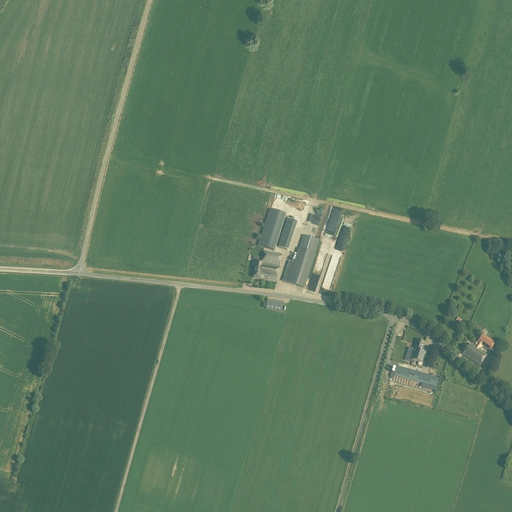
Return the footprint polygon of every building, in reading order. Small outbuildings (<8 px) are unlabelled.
[(274,251),(286,215),(270,209),(258,246),(274,251)] [(303,288),(319,240),(303,236),(299,249),(298,249),(294,263),(289,261),(282,281),(287,283),(303,288)] [(329,260),(324,272),(332,275),(342,247),(343,242),(338,240),(338,241),(332,239),(325,259),(329,260)] [(277,281),(281,255),(264,252),(262,262),(256,261),(253,278),(263,280),(263,278),(267,279),(277,281)] [(314,260),(309,284),(316,286),(322,262),(314,260)] [(487,356),(495,343),(483,335),(477,342),(478,343),(475,347),(470,344),(462,355),(479,366),(487,355),(487,356)] [(394,364),(398,346),(400,337),(393,336),(391,344),(388,358),(386,358),(385,362),(394,364)] [(399,350),(408,352),(411,341),(402,339),(399,350)] [(422,351),(425,343),(416,340),(414,349),(413,349),(409,360),(424,364),(427,353),(422,351)] [(435,393),(436,388),(439,378),(396,366),(394,376),(392,381),(435,393)]
